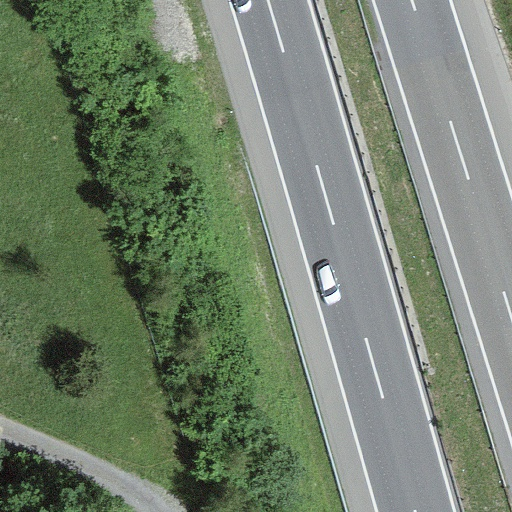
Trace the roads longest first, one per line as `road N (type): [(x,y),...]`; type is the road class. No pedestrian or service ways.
road 1 (motorway): [(263,0),(410,511)]
road 2 (motorway): [(511,311),(414,0)]
road 3 (track): [(191,511),(0,422)]
